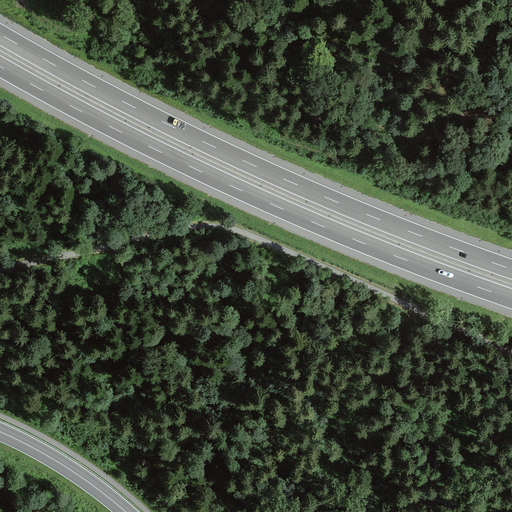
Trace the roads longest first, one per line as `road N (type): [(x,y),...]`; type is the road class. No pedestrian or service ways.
road 1 (motorway): [(511,269),(298,186),(0,34)]
road 2 (motorway): [(0,68),(326,231),(511,300)]
road 3 (track): [(0,273),(223,226),(264,234),(511,351)]
road 4 (primary): [(125,511),(0,432)]
